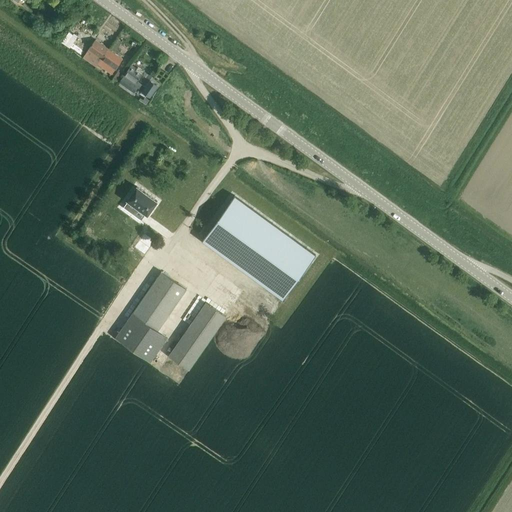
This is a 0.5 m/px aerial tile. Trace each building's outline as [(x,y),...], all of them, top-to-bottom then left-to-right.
[(79,27),(73,34),(89,45),(94,38),(79,27)] [(132,47),(139,38),(125,28),(118,38),(132,47)] [(98,64),(108,49),(95,39),(83,56),(96,66),(97,63),(98,64)] [(112,73),(116,67),(122,58),(108,49),(98,64),(112,73)] [(140,57),(137,64),(147,70),(151,62),(140,57)] [(137,86),(142,90),(145,86),(137,80),(142,73),(130,65),(125,73),(119,81),(133,91),(137,86)] [(119,68),(114,75),(118,78),(123,71),(119,68)] [(155,69),(151,81),(159,83),(163,71),(155,69)] [(149,97),(151,93),(157,85),(150,80),(145,86),(142,90),(142,92),(149,97)] [(128,201),(124,207),(132,213),(136,207),(145,213),(147,214),(157,201),(136,186),(127,200),(128,201)] [(234,195),(203,237),(254,275),(284,297),(315,254),(314,255),(233,197),(234,195)] [(150,361),(167,336),(157,329),(186,288),(161,270),(115,337),(150,361)] [(188,368),(219,323),(225,315),(205,302),(168,354),(188,368)]
